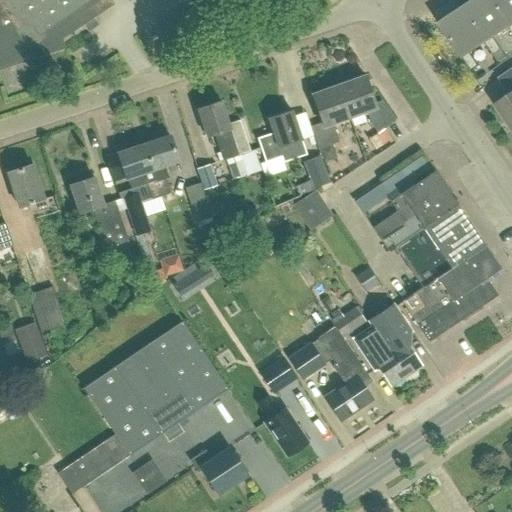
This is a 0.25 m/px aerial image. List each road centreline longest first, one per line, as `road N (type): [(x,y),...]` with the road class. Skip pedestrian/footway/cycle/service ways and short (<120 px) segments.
road 1 (residential): [(0,126),(375,1)]
road 2 (residential): [(511,202),(375,1)]
road 3 (secondary): [(311,511),(511,376)]
